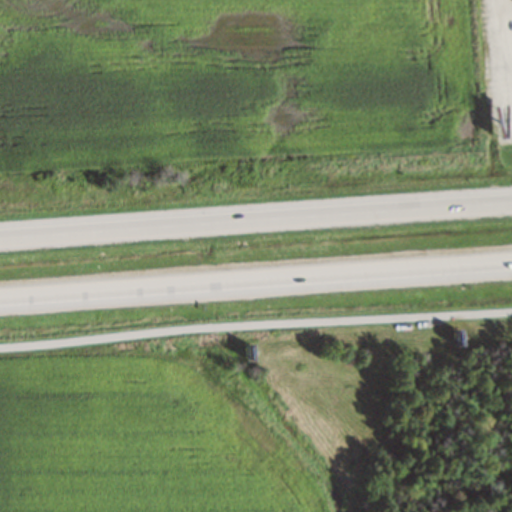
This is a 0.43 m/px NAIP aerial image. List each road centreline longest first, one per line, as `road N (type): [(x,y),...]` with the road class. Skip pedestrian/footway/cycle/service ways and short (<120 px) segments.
road 1 (trunk): [(511,202),(0,238)]
road 2 (trunk): [(0,296),(511,261)]
